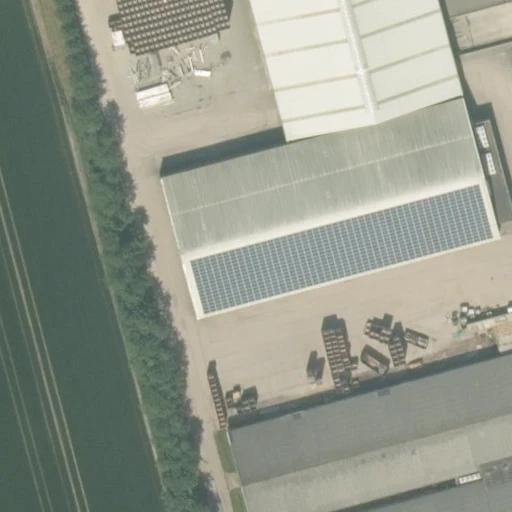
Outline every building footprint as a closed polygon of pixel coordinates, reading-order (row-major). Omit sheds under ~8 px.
[(120,0),(128,41),(166,34),(161,4),(174,2),(174,0),(120,0)] [(250,0),(288,139),(461,93),(436,0),(250,0)] [(511,208),(487,116),(468,121),(461,94),(286,140),(287,140),(158,174),(196,315),(499,234),(495,220),(511,215),(511,208)] [(506,351),(511,348),(511,324),(508,326),(507,324),(497,328),(506,351)] [(511,511),(511,351),(227,428),(249,511),(314,511),(454,474),(456,483),(350,511),(511,511)] [(240,401),(236,372),(208,376),(212,405),(240,401)]
